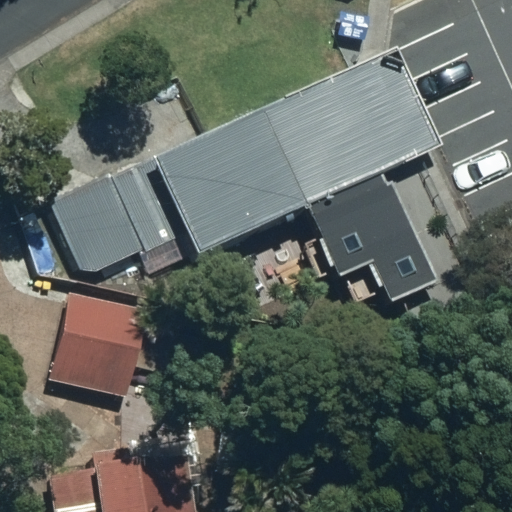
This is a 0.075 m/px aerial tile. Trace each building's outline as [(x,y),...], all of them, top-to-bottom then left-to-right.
[(339,40),(361,41),(361,31),(366,31),(366,17),(337,16),(336,28),(340,28),(339,40)] [(384,57),(243,119),(288,216),(424,155),(384,57)] [(201,138),(38,211),(69,280),(81,280),(128,259),(129,262),(166,246),(176,267),(288,216),(243,119),(201,138)] [(47,382),(121,400),(140,310),(67,294),(47,382)] [(50,467),(55,511),(193,511),(187,451),(50,467)]
